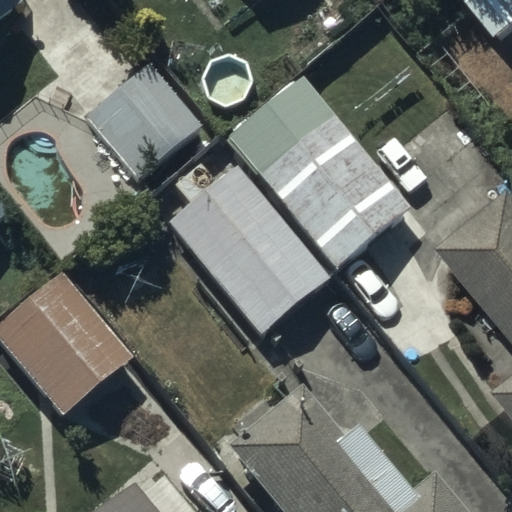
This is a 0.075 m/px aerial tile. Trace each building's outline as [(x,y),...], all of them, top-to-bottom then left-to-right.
[(0,0),(0,32),(18,18),(2,0),(0,0)] [(322,0),(339,22),(369,0),(322,0)] [(511,0),(460,0),(497,46),(511,34),(511,0)] [(148,74),(83,127),(135,191),(200,138),(148,74)] [(334,123),(255,181),(333,280),(407,220),(334,123)] [(189,214),(169,230),(259,345),(329,290),(237,173),(214,191),(200,173),(174,194),(189,214)] [(511,201),(442,258),(511,343),(511,386),(494,401),(511,423),(511,201)] [(61,281),(0,330),(0,354),(59,429),(132,370),(61,281)] [(290,407),(228,457),(272,511),(453,511),(431,485),(409,503),(356,437),(331,458),(290,407)] [(156,511),(136,487),(104,511),(156,511)]
